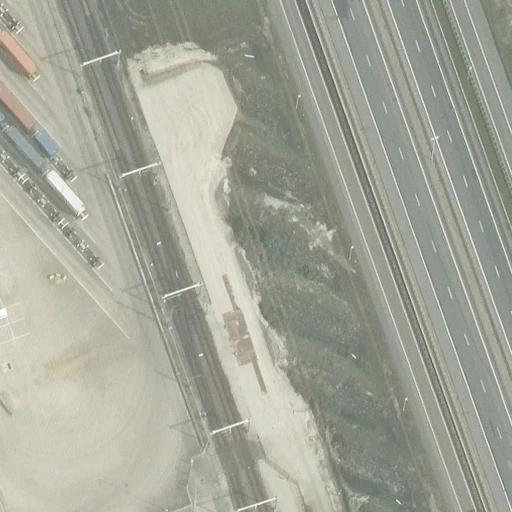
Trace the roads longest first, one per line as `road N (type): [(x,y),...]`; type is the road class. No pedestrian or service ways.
road 1 (trunk): [(284,0),(468,511)]
road 2 (trunk): [(343,0),(511,481)]
road 3 (trunk): [(511,318),(398,0)]
road 4 (trunk): [(511,158),(455,0)]
